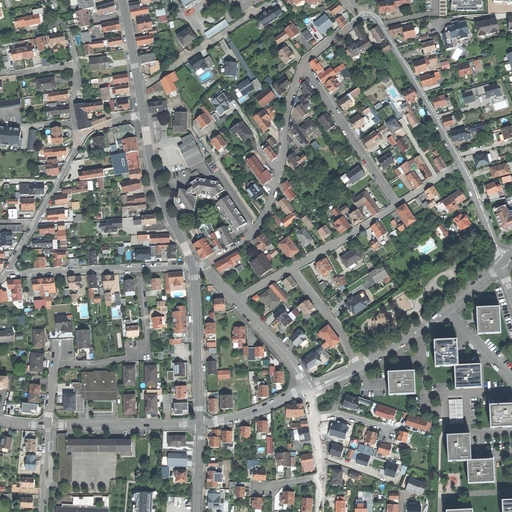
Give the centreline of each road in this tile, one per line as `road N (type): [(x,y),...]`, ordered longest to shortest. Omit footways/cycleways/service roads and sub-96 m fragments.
road 1 (residential): [(302,66),(267,210),(248,239),(201,264)]
road 2 (residential): [(372,16),(459,164)]
road 3 (residential): [(139,269),(143,354),(59,364)]
road 4 (residential): [(302,66),(397,204)]
road 5 (tertiary): [(142,114),(158,190),(192,267)]
road 6 (tertiary): [(192,267),(199,424)]
road 7 (residential): [(79,139),(6,275)]
road 8 (residential): [(47,425),(199,424)]
road 9 (residential): [(151,81),(274,0)]
road 10 (residential): [(6,275),(139,269)]
road 11 (residential): [(292,269),(397,204)]
